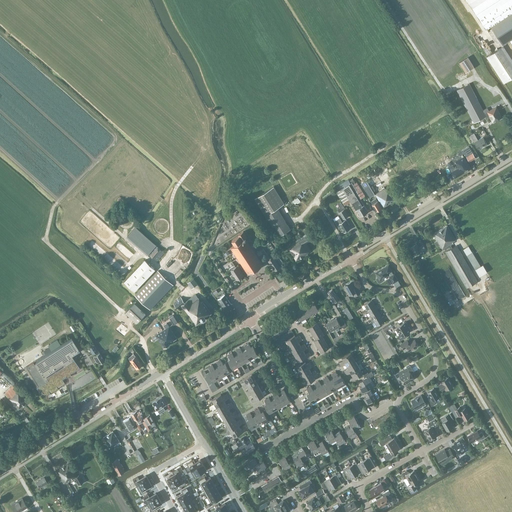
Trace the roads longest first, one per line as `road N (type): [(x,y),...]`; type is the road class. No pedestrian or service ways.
road 1 (residential): [(395,404),(433,371),(433,354),(397,294),(367,287),(349,256)]
road 2 (tertiary): [(0,473),(162,372)]
road 3 (tertiary): [(383,235),(511,158)]
